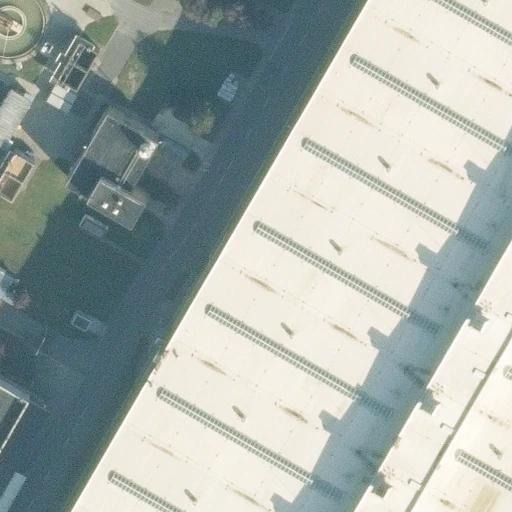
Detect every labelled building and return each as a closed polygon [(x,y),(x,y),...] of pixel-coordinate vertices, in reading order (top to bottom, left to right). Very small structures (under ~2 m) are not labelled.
[(0,0),(0,51),(1,52),(13,54),(25,51),(35,45),(43,36),(47,25),(48,14),(44,2),(42,0),(0,0)] [(511,511),(511,0),(359,0),(62,511),(511,511)] [(78,82),(100,39),(76,28),(55,70),(78,82)] [(8,80),(0,95),(0,137),(5,140),(29,90),(8,80)] [(147,125),(109,103),(68,173),(134,212),(148,188),(119,172),(147,125)] [(0,185),(14,192),(34,152),(7,139),(0,153),(0,185)] [(0,362),(0,502),(62,399),(0,362)]
